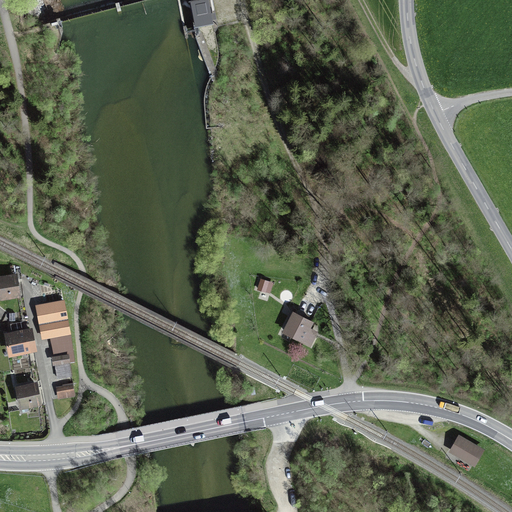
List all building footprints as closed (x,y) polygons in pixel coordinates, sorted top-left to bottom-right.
[(195,24),(213,21),(208,0),(195,0),(190,1),(195,24)] [(18,295),(15,276),(0,278),(0,296),(0,297),(18,295)] [(266,294),(270,284),(260,279),(255,289),(266,294)] [(59,310),(58,304),(43,307),(45,321),(60,318),(59,310)] [(306,331),(311,322),(294,313),(285,331),(310,344),(315,335),(306,331)] [(42,329),(44,337),(56,335),(59,347),(70,344),(68,335),(69,335),(67,324),(42,329)] [(7,335),(11,354),(34,349),(31,330),(7,335)] [(55,363),(69,361),(68,355),(54,357),(55,363)] [(55,364),(58,378),(71,376),(68,362),(55,364)] [(21,406),(39,403),(36,384),(18,388),(21,406)] [(74,394),(72,386),(58,389),(59,397),(74,394)] [(474,463),(481,450),(459,437),(452,450),(474,463)]
